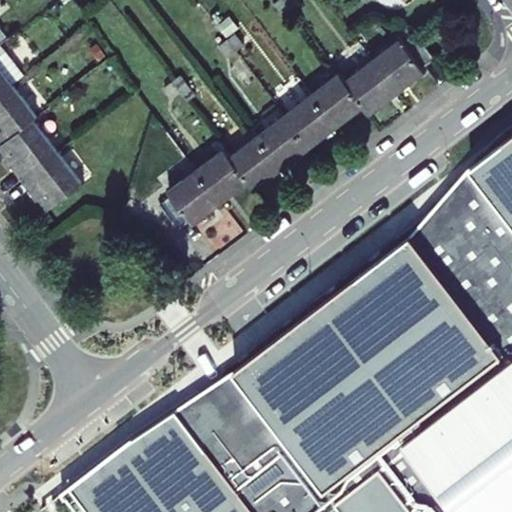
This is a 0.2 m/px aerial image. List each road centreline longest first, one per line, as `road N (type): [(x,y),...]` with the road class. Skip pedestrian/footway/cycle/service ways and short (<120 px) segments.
road 1 (residential): [(94,399),(511,78)]
road 2 (residential): [(0,274),(94,399)]
